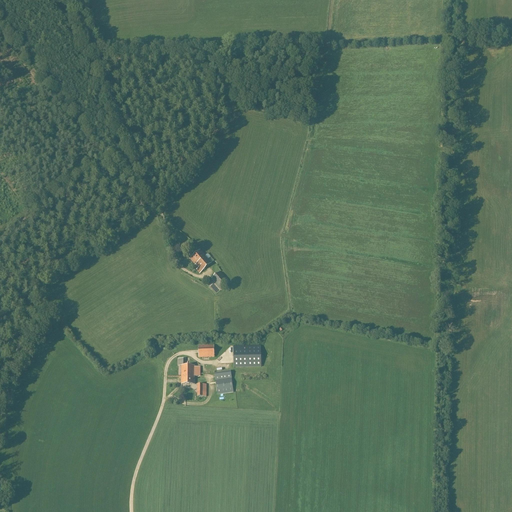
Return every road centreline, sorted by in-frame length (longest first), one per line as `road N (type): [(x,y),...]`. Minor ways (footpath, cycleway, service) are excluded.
road 1 (track): [(72,0),(185,269)]
road 2 (unknown): [(132,511),(169,373),(186,361),(207,380)]
